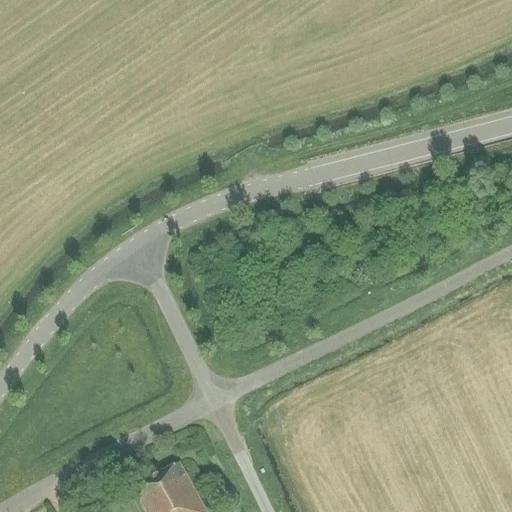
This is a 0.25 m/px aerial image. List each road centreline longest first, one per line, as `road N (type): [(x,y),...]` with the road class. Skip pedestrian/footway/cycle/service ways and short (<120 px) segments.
road 1 (tertiary): [(132,248),(257,190),(511,124)]
road 2 (unclassified): [(214,402),(511,254)]
road 3 (track): [(511,82),(250,168),(257,190)]
road 4 (residential): [(4,511),(214,402)]
road 5 (tertiary): [(0,389),(54,318),(132,248)]
road 6 (unclassified): [(214,402),(132,248)]
